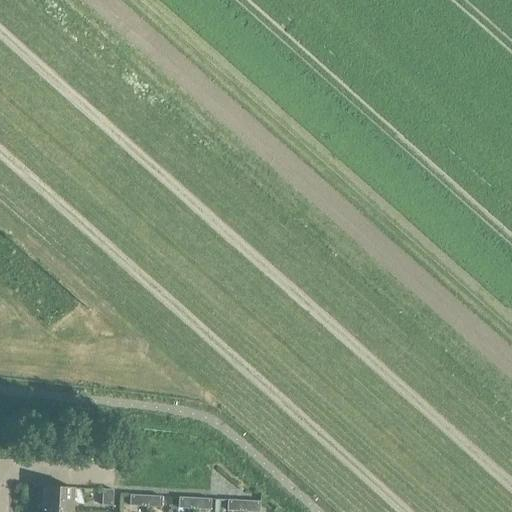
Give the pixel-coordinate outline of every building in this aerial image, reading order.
[(43,485),(43,486),(41,510),(68,511),(71,511),(73,487),(43,485)] [(102,505),(113,506),(113,489),(102,489),(102,505)] [(145,506),(146,495),(130,494),(129,505),(145,506)] [(161,507),(162,496),(146,495),(145,506),(161,507)] [(194,509),(195,498),(179,497),(178,508),(194,509)] [(210,509),(211,498),(195,498),(194,509),(210,509)] [(243,511),(244,500),(228,499),(227,510),(243,511)] [(259,511),(260,501),(244,500),(243,511),(259,511)]
